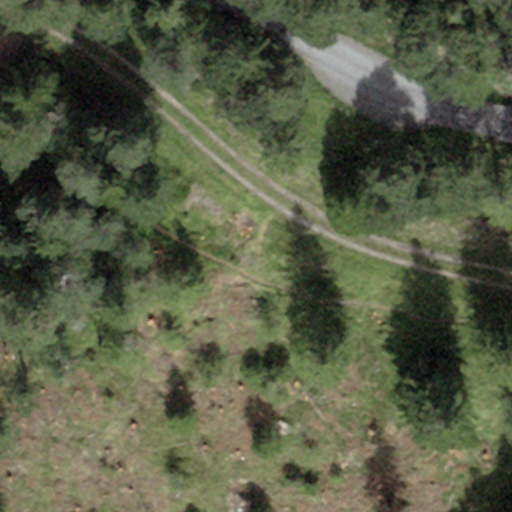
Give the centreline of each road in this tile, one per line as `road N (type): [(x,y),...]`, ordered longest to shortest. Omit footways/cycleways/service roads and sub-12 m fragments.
road 1 (track): [(0,4),(83,39),(235,165),(323,223),(393,253),(511,280)]
road 2 (track): [(229,0),(375,79),(511,129)]
